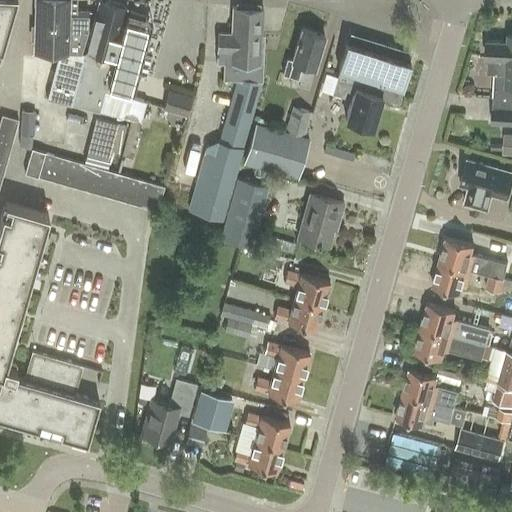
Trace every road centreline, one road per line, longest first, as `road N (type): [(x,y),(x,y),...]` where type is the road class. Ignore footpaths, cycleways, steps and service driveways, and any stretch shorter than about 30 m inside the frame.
road 1 (residential): [(319,511),(460,0)]
road 2 (residential): [(103,473),(141,222),(20,187)]
road 3 (residential): [(238,511),(103,473)]
